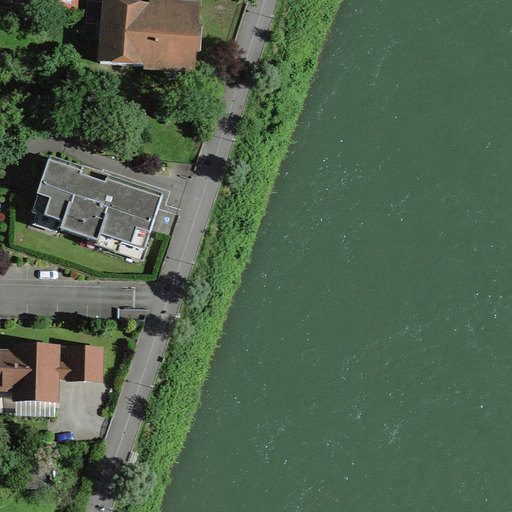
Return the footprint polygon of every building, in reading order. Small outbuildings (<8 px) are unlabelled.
[(189,68),(194,7),(86,0),(85,0),(84,19),(101,21),(98,60),(189,68)] [(47,155),(28,210),(60,221),(97,234),(140,249),(160,194),(105,175),(102,182),(95,181),(99,171),(79,164),(79,166),(47,155)] [(97,234),(60,221),(57,228),(95,241),(97,234)] [(50,394),(51,344),(12,342),(11,351),(0,350),(0,384),(26,386),(26,393),(50,394)] [(95,346),(64,345),(63,377),(94,378),(95,346)]
